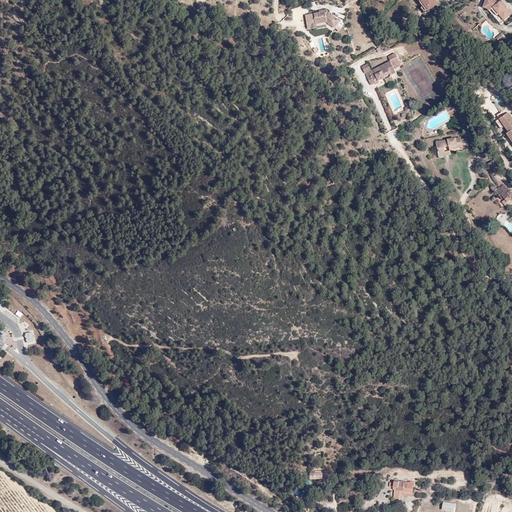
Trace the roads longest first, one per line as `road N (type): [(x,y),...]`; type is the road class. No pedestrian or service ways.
road 1 (unclassified): [(0,275),(42,309),(131,425),(272,511)]
road 2 (track): [(154,441),(163,406),(115,358),(87,303),(118,270),(217,235)]
road 3 (motorway): [(197,511),(0,384)]
road 4 (motorway): [(2,407),(162,511)]
road 5 (track): [(109,339),(209,346),(244,357),(295,354)]
road 6 (motorway): [(2,407),(130,511)]
road 7 (motorway): [(215,511),(115,442)]
